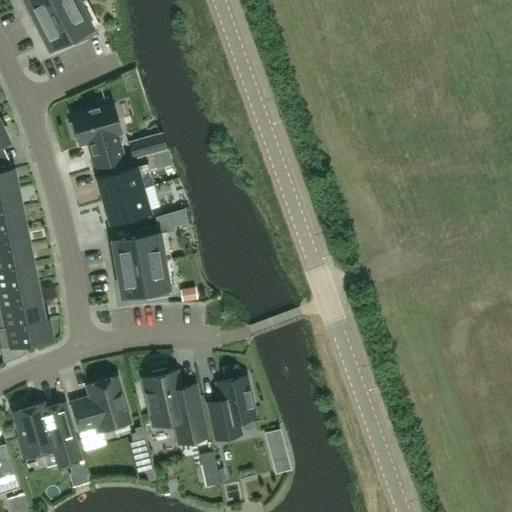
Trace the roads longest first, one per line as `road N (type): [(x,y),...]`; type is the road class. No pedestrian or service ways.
road 1 (tertiary): [(220,0),(326,301)]
road 2 (residential): [(85,352),(55,190),(0,55)]
road 3 (tertiary): [(402,511),(326,301)]
road 4 (residential): [(85,352),(162,337),(216,338)]
